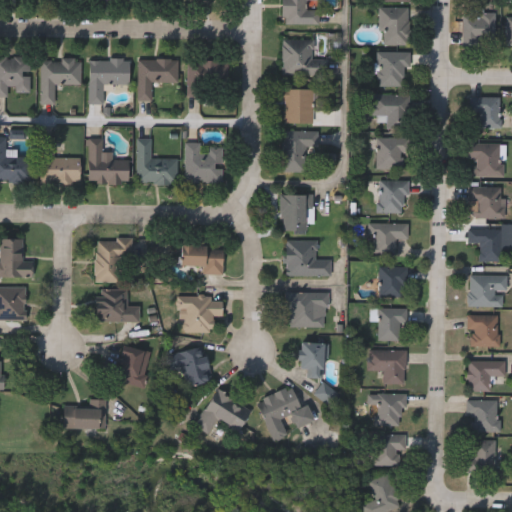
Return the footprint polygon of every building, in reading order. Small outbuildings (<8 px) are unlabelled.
[(319,0),(319,24),(281,24),(281,0),(319,0)] [(379,45),(379,7),(409,7),(409,45),(379,45)] [(462,45),(462,9),(494,9),(494,45),(462,45)] [(281,39),(312,39),(312,58),(326,58),(326,75),(281,75),(281,39)] [(409,51),(409,67),(404,67),(404,86),(376,86),(376,51),(409,51)] [(0,56),(29,56),(29,94),(0,94),(0,56)] [(39,58),(80,58),(80,85),(55,85),(55,104),(39,104),(39,58)] [(88,104),(88,59),(127,58),(128,85),(102,85),(102,103),(88,104)] [(137,58),(177,58),(177,82),(151,82),(151,101),(137,101),(137,58)] [(227,60),(227,96),(187,96),(187,60),(227,60)] [(312,123),(281,123),(281,89),(312,89),(312,123)] [(372,94),(407,94),(407,127),(372,127),(372,94)] [(500,97),(500,128),(470,128),(470,97),(500,97)] [(280,171),(280,130),(315,130),(315,147),(304,147),(304,171),(280,171)] [(150,158),(176,158),(176,183),(136,183),(136,138),(150,139),(150,158)] [(39,139),(53,139),(52,157),(79,157),(79,183),(39,183),(39,139)] [(86,139),(102,139),(102,151),(111,152),(111,160),(127,160),(127,184),(86,184),(86,139)] [(376,168),(376,139),(404,139),(404,168),(376,168)] [(0,140),(8,140),(8,149),(17,150),(17,156),(31,156),(30,181),(0,180),(0,140)] [(184,182),(184,143),(221,143),(221,182),(184,182)] [(501,176),(469,176),(469,143),(501,143),(501,176)] [(377,212),(377,179),(406,179),(406,212),(377,212)] [(503,218),(473,218),(473,203),(467,203),(467,186),(503,186),(503,218)] [(305,231),(279,231),(280,194),(312,195),(311,223),(305,223),(305,231)] [(407,223),(407,239),(395,238),(395,254),(367,254),(367,222),(407,223)] [(478,243),(467,243),(467,228),(500,229),(500,260),(478,260),(478,243)] [(0,278),(0,239),(23,239),(22,257),(32,257),(31,278),(0,278)] [(95,282),(94,239),(130,239),(131,256),(121,257),(121,282),(95,282)] [(330,275),(284,275),(284,240),(316,240),(316,258),(330,258),(330,275)] [(222,274),(202,274),(202,266),(179,266),(179,245),(223,246),(222,274)] [(377,296),(377,266),(407,266),(407,296),(377,296)] [(467,306),(467,274),(505,274),(505,306),(467,306)] [(25,320),(0,320),(0,286),(25,286),(25,320)] [(138,305),(138,321),(95,321),(95,288),(126,288),(126,305),(138,305)] [(284,292),(326,291),(326,326),(285,327),(284,292)] [(184,310),(176,310),(176,296),(221,296),(221,316),(212,316),(212,332),(184,332),(184,310)] [(376,340),(376,307),(406,308),(406,323),(399,323),(398,340),(376,340)] [(498,314),(498,347),(467,347),(467,314),(498,314)] [(324,342),(324,379),(307,378),(307,369),(298,369),(299,342),(324,342)] [(203,349),(210,382),(185,387),(181,367),(171,369),(168,355),(203,349)] [(404,349),(404,384),(382,384),(382,370),(369,370),(369,349),(404,349)] [(118,384),(119,350),(147,351),(145,385),(118,384)] [(467,391),(467,360),(504,360),(504,376),(488,376),(488,391),(467,391)] [(314,420),(295,427),(291,416),(281,419),(287,435),(272,440),(257,399),(293,386),(300,406),(308,403),(314,420)] [(214,390),(249,411),(237,432),(216,420),(208,435),(193,426),(214,390)] [(402,393),(402,425),(375,425),(375,404),(368,404),(368,393),(402,393)] [(104,429),(62,429),(62,406),(87,407),(87,399),(105,399),(104,429)] [(465,417),(465,400),(497,400),(497,431),(470,431),(470,417),(465,417)] [(373,434),(406,434),(406,449),(397,449),(397,465),(373,465),(373,434)] [(473,457),(473,440),(494,440),(494,472),(465,472),(465,457),(473,457)] [(401,505),(384,511),(362,511),(359,505),(374,499),(367,482),(387,473),(401,505)]
